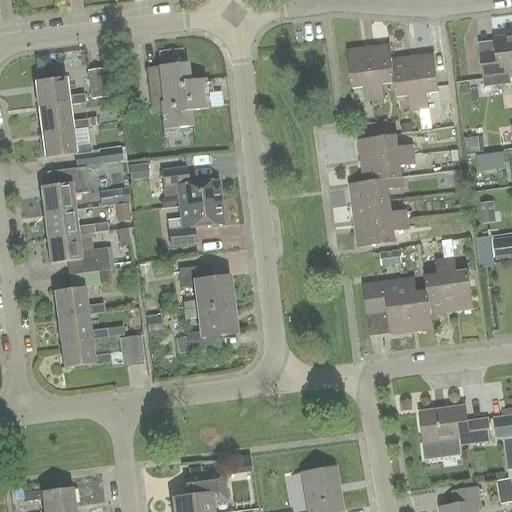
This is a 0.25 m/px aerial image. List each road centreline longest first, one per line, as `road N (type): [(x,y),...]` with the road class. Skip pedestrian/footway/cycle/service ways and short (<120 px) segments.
road 1 (residential): [(276,384),(233,15)]
road 2 (residential): [(233,15),(331,3),(446,9),(511,0)]
road 3 (residential): [(0,46),(233,15)]
road 4 (residential): [(23,414),(0,237)]
road 5 (residential): [(119,405),(276,384)]
road 6 (residential): [(364,374),(511,355)]
road 7 (residential): [(387,511),(364,374)]
